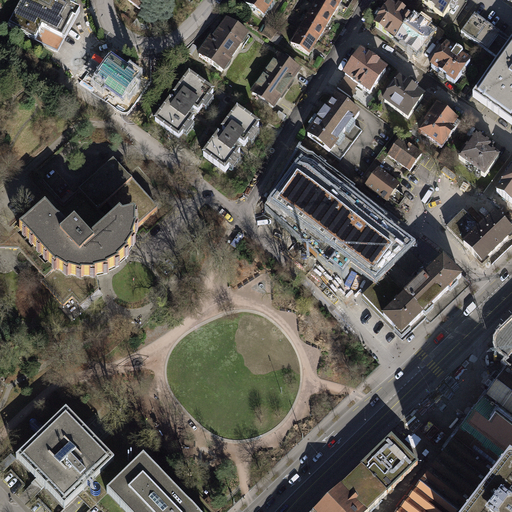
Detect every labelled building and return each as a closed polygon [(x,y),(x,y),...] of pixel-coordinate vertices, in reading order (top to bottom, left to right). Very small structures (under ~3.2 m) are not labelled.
[(22,0),(9,28),(58,53),(65,41),(63,39),(73,19),(67,16),(75,0),(43,0),(42,4),(33,0),(22,0)] [(148,0),(126,0),(141,10),(148,0)] [(274,0),(245,0),(243,3),(261,17),(274,0)] [(334,0),(314,0),(312,3),(333,17),(342,5),(334,0)] [(386,0),(370,24),(393,40),(409,16),(386,0)] [(455,0),(421,0),(422,0),(444,16),(455,0)] [(312,3),(304,15),(325,29),(333,17),(312,3)] [(508,36),(473,11),(459,31),(494,55),(508,36)] [(304,15),(296,27),(317,41),(325,29),(304,15)] [(409,16),(393,40),(417,57),(434,32),(409,16)] [(252,38),(230,22),(213,45),(211,44),(201,57),(225,75),(252,38)] [(296,27),(288,39),(309,53),(317,41),(296,27)] [(511,125),(511,124),(511,35),(510,34),(508,36),(494,55),(467,94),(511,125)] [(447,43),(430,67),(454,84),(471,59),(447,43)] [(387,70),(358,50),(335,83),(348,92),(353,84),(370,95),(387,70)] [(299,71),(276,54),(248,92),(271,109),(299,71)] [(98,80),(123,98),(139,76),(130,69),(127,73),(111,62),(98,80)] [(217,95),(192,76),(157,122),(181,141),(217,95)] [(399,79),(383,101),(408,118),(423,96),(399,79)] [(359,114),(334,96),(304,136),(338,161),(359,133),(350,126),(359,114)] [(435,105),(416,131),(440,148),(458,122),(435,105)] [(237,109),(202,155),(225,173),(260,127),(237,109)] [(459,156),(481,172),(495,154),(487,148),(490,145),(476,134),(459,156)] [(418,154),(398,139),(383,158),(404,173),(418,154)] [(382,215),(298,150),(256,204),(338,273),(382,215)] [(107,202),(121,217),(90,244),(74,225),(67,232),(44,206),(19,230),(56,272),(47,279),(43,282),(64,307),(74,299),(81,307),(101,291),(99,279),(109,278),(108,275),(121,270),(119,268),(130,259),(128,258),(136,247),(134,247),(138,234),(136,234),(137,226),(157,208),(131,180),(112,159),(78,189),(96,211),(107,202)] [(511,198),(511,162),(490,193),(506,204),(511,198)] [(399,182),(377,166),(363,185),(386,201),(390,196),(400,204),(407,194),(396,187),(399,182)] [(467,212),(450,227),(482,264),(511,238),(511,227),(497,210),(479,226),(467,212)] [(403,229),(382,215),(338,273),(356,287),(363,292),(383,274),(418,239),(403,229)] [(0,248),(19,249),(47,279),(56,272),(19,230),(9,241),(0,241),(0,248)] [(418,239),(383,274),(427,319),(462,284),(458,280),(418,239)] [(424,322),(427,319),(383,274),(363,292),(358,297),(402,344),(424,322)] [(460,279),(458,280),(462,284),(427,319),(424,322),(429,326),(469,288),(460,279)] [(511,323),(500,335),(497,338),(495,343),(495,348),(498,353),(508,361),(505,366),(510,370),(511,371),(511,323)] [(511,371),(510,370),(500,383),(476,414),(463,430),(499,458),(510,466),(511,467),(511,371)] [(67,413),(17,459),(63,507),(114,461),(67,413)] [(456,511),(499,458),(463,430),(399,511),(456,511)] [(392,438),(362,467),(387,494),(418,465),(392,438)] [(125,511),(195,511),(144,458),(107,493),(116,503),(125,511)] [(511,511),(511,467),(510,466),(473,511),(511,511)] [(369,511),(387,494),(362,467),(315,511),(369,511)]
